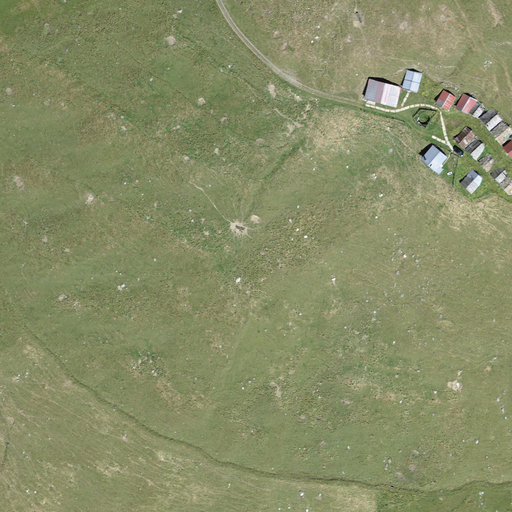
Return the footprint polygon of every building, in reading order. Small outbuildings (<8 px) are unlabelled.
[(420,76),(406,72),(402,90),(416,93),(420,76)] [(398,88),(367,81),(362,103),(393,110),(398,88)] [(456,100),(443,92),(435,105),(448,113),(456,100)] [(478,103),(462,97),(456,111),(472,118),(478,103)] [(502,123),(492,110),(478,121),(489,134),(502,123)] [(489,134),(500,148),(511,138),(511,135),(502,123),(489,134)] [(476,140),(466,129),(453,141),(464,152),(476,140)] [(511,138),(500,148),(511,161),(511,160),(511,138)] [(476,140),(464,152),(475,164),(488,152),(476,140)] [(432,147),(418,162),(431,175),(446,160),(432,147)] [(488,152),(475,164),(484,174),(497,162),(488,152)] [(507,177),(499,168),(488,177),(496,186),(507,177)] [(482,183),(470,172),(457,186),(469,197),(482,183)]
